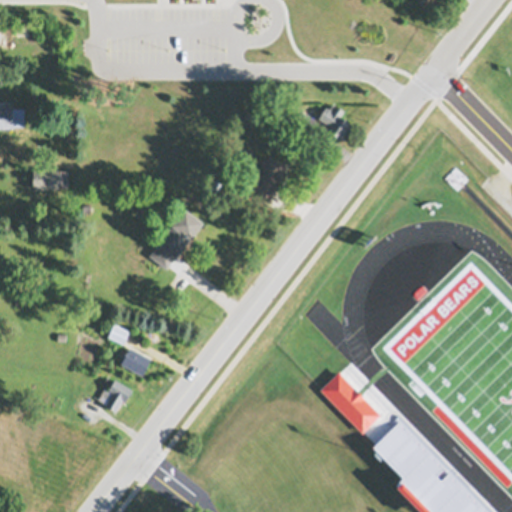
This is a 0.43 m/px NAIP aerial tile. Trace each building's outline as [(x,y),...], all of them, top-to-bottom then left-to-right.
[(434,0),(428,10),(414,0),(434,0)] [(395,57),(405,42),(411,46),(401,61),(395,57)] [(380,57),(387,46),(392,49),(384,60),(380,57)] [(319,120),(326,109),(329,111),(332,106),(335,108),(336,107),(344,113),(340,119),(353,128),(343,142),(340,140),(340,142),(329,134),(331,131),(327,129),(328,127),(319,120)] [(0,107),(13,107),(13,109),(24,108),(24,127),(13,127),(13,129),(0,129),(0,107)] [(302,112),(316,121),(316,123),(308,136),(293,126),(294,125),(287,121),(294,109),(302,113),(302,112)] [(266,157),(288,166),(284,174),(287,175),(282,188),(279,187),(277,193),(275,192),(271,203),(251,195),(266,157)] [(33,169),(60,169),(60,170),(68,170),(68,187),(60,187),(60,188),(33,188),(33,169)] [(83,213),(82,205),(90,205),(93,205),(93,209),(91,209),(91,213),(83,213)] [(149,256),(172,227),(185,210),(204,225),(190,243),(189,242),(167,270),(149,256)] [(114,324),(130,332),(123,346),(107,338),(114,324)] [(57,333),(66,333),(66,341),(57,340),(57,333)] [(130,349),(152,361),(142,378),(121,366),(130,349)] [(115,381),(133,392),(126,403),(123,402),(115,414),(105,408),(107,406),(97,400),(105,388),(109,390),(110,389),(102,384),(106,378),(114,383),(115,381)] [(423,474),(449,500),(442,507),(417,481),(423,474)]
